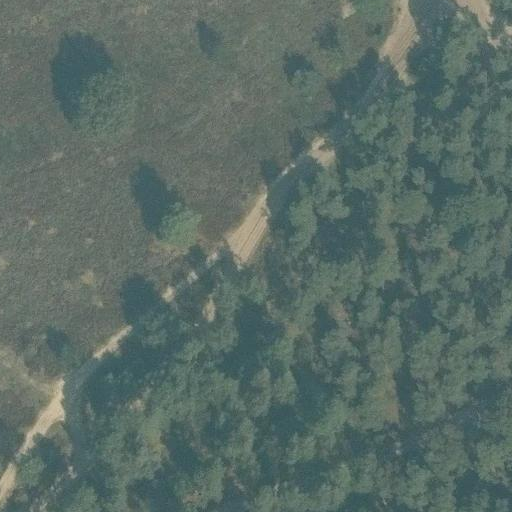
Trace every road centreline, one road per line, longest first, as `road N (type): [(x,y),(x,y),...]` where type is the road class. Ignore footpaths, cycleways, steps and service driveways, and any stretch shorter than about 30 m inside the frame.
road 1 (track): [(427,0),(371,86),(155,328),(51,408),(1,511)]
road 2 (track): [(248,511),(448,436),(511,394)]
